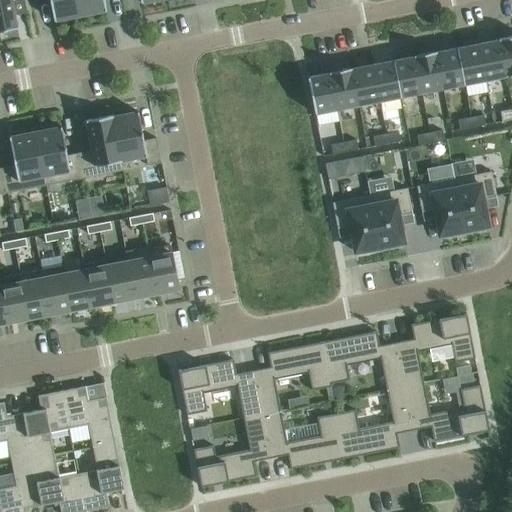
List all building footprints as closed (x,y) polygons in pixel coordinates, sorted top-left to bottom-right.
[(0,0),(0,31),(11,29),(17,28),(14,14),(26,12),(23,0),(0,0)] [(49,0),(54,21),(60,20),(60,23),(76,20),(75,17),(80,16),(76,0),(49,0)] [(76,0),(80,16),(106,11),(103,0),(76,0)] [(511,36),(499,39),(506,76),(511,75),(511,36)] [(485,80),(506,76),(499,39),(498,39),(498,40),(478,44),(485,80)] [(478,44),(457,48),(464,85),(485,80),(478,44)] [(435,51),(443,89),(464,85),(457,48),(436,53),(436,51),(435,51)] [(435,51),(414,56),(421,93),(443,89),(435,51)] [(400,97),(421,93),(414,56),(413,56),(413,57),(393,61),(400,97)] [(393,61),(372,65),(379,101),(400,97),(393,61)] [(358,105),(379,101),(372,65),(352,69),(351,68),(358,105)] [(351,68),(329,72),(337,109),(358,105),(351,68)] [(329,72),(329,73),(308,78),(315,114),(337,109),(329,72)] [(511,119),(511,109),(500,112),(502,121),(511,119)] [(113,117),(112,117),(120,161),(121,161),(145,156),(147,166),(161,163),(156,138),(144,140),(138,112),(113,117)] [(113,115),(85,121),(91,150),(79,153),(84,178),(123,170),(121,161),(120,161),(112,117),(113,117),(113,115)] [(483,115),(470,117),(472,127),(485,125),(483,115)] [(472,127),(470,117),(458,120),(459,130),(472,127)] [(79,153),(67,155),(61,127),(55,128),(55,125),(39,128),(40,131),(35,132),(46,185),(84,178),(79,153)] [(442,130),(429,133),(431,143),(444,140),(442,130)] [(46,185),(35,132),(9,137),(14,165),(2,168),(7,193),(46,185)] [(386,134),(387,144),(400,141),(398,132),(386,134)] [(431,143),(429,133),(417,135),(418,145),(431,143)] [(373,136),(375,146),(387,144),(386,134),(373,136)] [(356,140),(343,142),(345,152),(358,150),(356,140)] [(330,145),(332,155),(345,152),(343,142),(330,145)] [(336,162),(324,164),(327,175),(338,173),(336,162)] [(491,172),(454,179),(464,234),(483,230),(483,227),(487,226),(487,227),(488,226),(483,200),(496,197),(491,172)] [(464,234),(454,179),(417,186),(421,212),(434,209),(439,236),(441,235),(445,234),(445,237),(464,234)] [(407,188),(370,195),(380,250),(399,246),(399,243),(402,243),(403,243),(404,243),(399,216),(412,214),(407,188)] [(380,250),(370,195),(332,203),(337,228),(350,226),(355,252),(357,252),(360,251),(361,254),(380,250)] [(75,198),(76,216),(103,215),(102,197),(75,198)] [(142,224),(154,221),(152,213),(140,216),(142,224)] [(142,224),(140,216),(128,218),(130,226),(142,224)] [(21,218),(12,220),(15,232),(23,231),(21,218)] [(110,221),(98,224),(99,232),(111,230),(110,221)] [(98,224),(86,226),(88,234),(99,232),(98,224)] [(67,230),(55,232),(57,240),(69,238),(67,230)] [(44,234),(45,242),(57,240),(55,232),(44,234)] [(25,238),(13,240),(15,248),(26,246),(25,238)] [(13,240),(1,243),(3,251),(15,248),(13,240)] [(147,247),(146,247),(156,294),(178,290),(169,245),(148,249),(147,247)] [(156,294),(146,247),(125,251),(134,298),(156,294)] [(106,260),(105,260),(113,303),(134,298),(125,251),(124,251),(126,261),(107,265),(106,260)] [(113,303),(105,260),(84,264),(92,307),(113,303)] [(63,266),(62,266),(71,311),(92,307),(84,264),(83,264),(84,269),(65,273),(63,266)] [(62,266),(41,270),(50,315),(71,311),(62,266)] [(50,315),(41,270),(20,274),(28,319),(50,315)] [(0,280),(0,286),(7,323),(28,319),(20,274),(19,274),(20,281),(1,285),(0,280)] [(413,339),(396,342),(405,386),(424,383),(417,351),(451,345),(453,355),(473,351),(466,314),(411,325),(413,339)] [(405,386),(396,342),(379,346),(377,332),(322,342),(329,379),(348,375),(346,365),(380,359),(386,390),(405,386)] [(270,367),(253,371),(262,414),(280,411),(274,379),(308,373),(310,383),(329,379),(322,342),(267,353),(270,367)] [(262,414),(253,371),(236,374),(233,360),(178,371),(185,407),(205,403),(203,393),(237,387),(243,418),(262,414)] [(430,414),(424,383),(405,386),(414,430),(431,427),(434,441),(489,430),(482,393),(462,397),(464,408),(430,414)] [(61,391),(69,429),(88,425),(92,447),(115,443),(106,397),(88,400),(85,386),(61,391)] [(414,430),(405,386),(386,390),(393,422),(359,428),(357,418),(338,422),(345,459),(399,448),(397,434),(414,430)] [(50,432),(69,429),(61,391),(38,396),(40,410),(24,413),(33,459),(54,455),(50,432)] [(0,442),(7,441),(11,463),(33,459),(24,413),(7,416),(4,402),(0,403),(0,442)] [(287,442),(280,411),(262,414),(270,458),(287,455),(290,469),(345,459),(338,422),(318,425),(320,436),(287,442)] [(270,458),(262,414),(243,418),(249,450),(216,456),(214,446),(193,450),(201,487),(256,476),(253,462),(270,458)] [(78,474),(85,511),(109,507),(106,493),(124,489),(115,443),(92,447),(97,470),(78,474)] [(54,455),(33,459),(42,505),(58,502),(60,511),(81,511),(85,511),(78,474),(58,478),(54,455)] [(25,511),(25,509),(42,505),(33,459),(11,463),(16,486),(0,489),(0,511),(25,511)]
